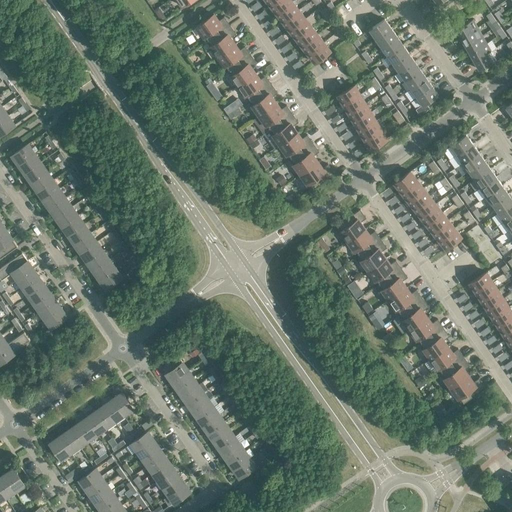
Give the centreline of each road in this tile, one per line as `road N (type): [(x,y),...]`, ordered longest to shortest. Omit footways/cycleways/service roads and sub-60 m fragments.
road 1 (secondary): [(398,481),(250,267)]
road 2 (secondary): [(234,278),(384,490)]
road 3 (residential): [(511,390),(363,179)]
road 4 (residential): [(363,179),(236,0)]
road 5 (residential): [(120,351),(0,177)]
road 6 (residential): [(181,511),(216,487),(120,351)]
road 7 (secondary): [(136,123),(225,265)]
road 8 (secondary): [(240,254),(136,123)]
road 9 (secondary): [(136,123),(49,0)]
road 10 (residential): [(363,179),(474,100)]
road 11 (residential): [(12,425),(120,351)]
road 12 (residential): [(474,100),(401,0)]
